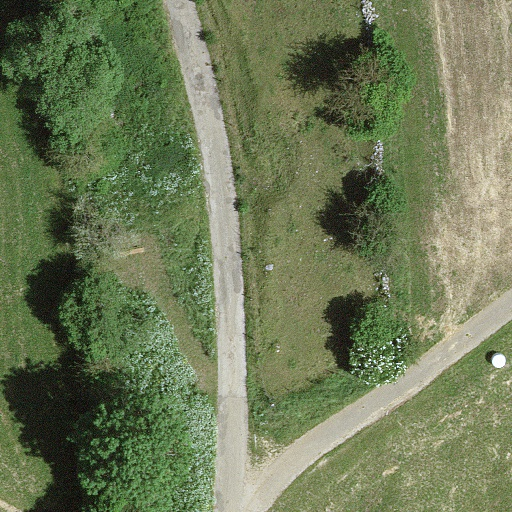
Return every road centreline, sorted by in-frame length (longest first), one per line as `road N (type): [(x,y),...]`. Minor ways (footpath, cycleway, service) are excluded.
road 1 (track): [(175,0),(227,162),(217,511)]
road 2 (track): [(238,511),(511,298)]
